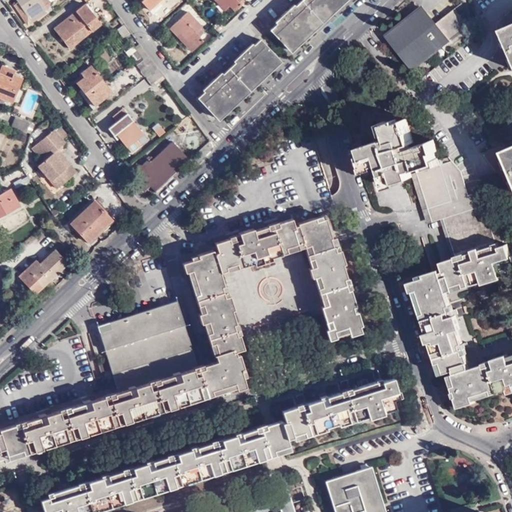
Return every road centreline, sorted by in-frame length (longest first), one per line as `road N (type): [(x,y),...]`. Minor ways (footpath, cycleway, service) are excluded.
road 1 (residential): [(405,342),(0,468)]
road 2 (secondary): [(227,148),(0,360)]
road 3 (residential): [(305,74),(330,102),(405,342)]
road 4 (residential): [(354,28),(424,101),(486,51),(494,16),(511,0)]
road 5 (residential): [(5,18),(105,167)]
road 6 (residential): [(178,85),(273,0)]
